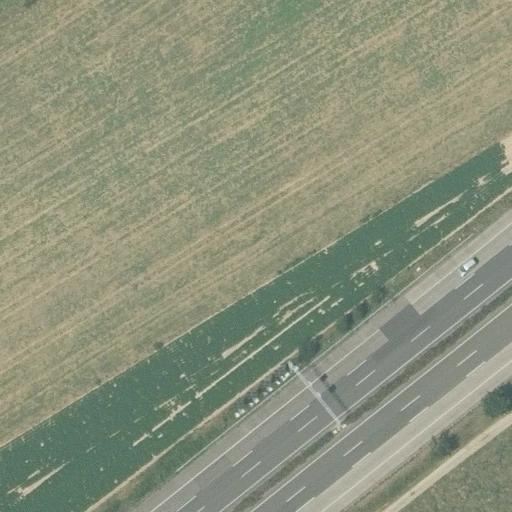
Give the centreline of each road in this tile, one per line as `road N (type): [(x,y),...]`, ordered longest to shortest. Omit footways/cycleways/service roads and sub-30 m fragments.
road 1 (motorway): [(511,243),(175,511)]
road 2 (motorway): [(299,511),(511,341)]
road 3 (track): [(511,423),(403,511)]
